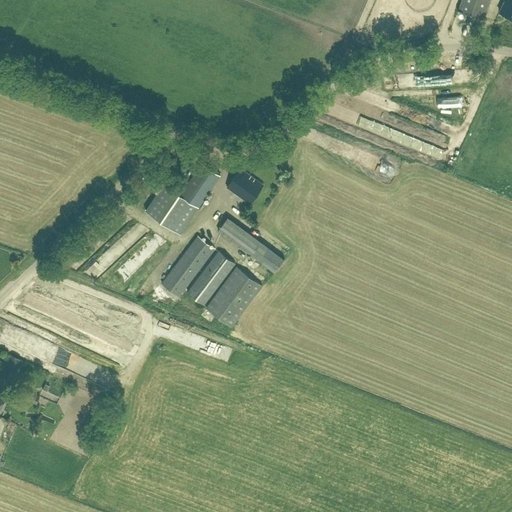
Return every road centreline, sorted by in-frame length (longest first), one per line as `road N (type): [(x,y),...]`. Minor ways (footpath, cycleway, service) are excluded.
road 1 (unclassified): [(170,125),(235,148),(259,146),(336,81),(383,56),(439,46),(511,52)]
road 2 (unclassified): [(170,125),(157,150),(0,297)]
road 3 (unclassified): [(170,125),(0,54)]
